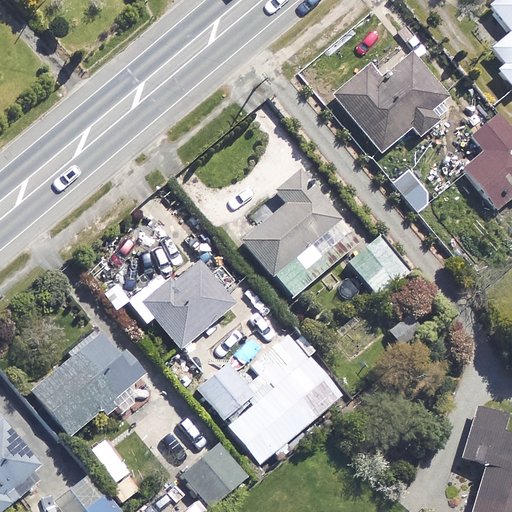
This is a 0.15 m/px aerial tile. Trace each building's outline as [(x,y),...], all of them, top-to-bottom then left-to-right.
[(511,97),(511,0),(498,0),(484,12),(506,38),(486,55),(499,70),(493,76),(511,98),(511,97)] [(443,102),(406,60),(375,88),(361,73),(328,103),(377,159),(405,133),(414,144),(435,125),(427,116),(443,102)] [(511,198),(511,146),(492,121),(467,141),(477,154),(455,171),(491,215),(511,198)] [(334,220),(292,172),(244,214),(254,225),(237,240),(290,301),(351,248),(330,224),(334,220)] [(398,269),(372,240),(345,265),(362,284),(371,294),(398,269)] [(231,307),(190,260),(163,284),(157,278),(126,305),(144,325),(151,319),(177,349),(179,352),(231,307)] [(342,303),(323,279),(300,297),(323,325),(345,307),(342,303)] [(71,440),(140,376),(120,354),(117,357),(91,329),(63,355),(68,360),(30,396),(71,440)] [(307,359),(315,353),(300,335),(292,341),(287,334),(248,366),(258,377),(243,390),(224,367),(195,391),(257,466),(339,398),(307,359)] [(511,511),(511,438),(500,435),(505,417),(476,409),(461,461),(486,468),(472,511),(511,511)] [(38,468),(0,420),(0,511),(17,498),(11,490),(38,468)] [(244,479),(216,447),(179,478),(207,510),(244,479)] [(116,511),(94,483),(58,511),(116,511)] [(202,511),(191,498),(174,511),(202,511)]
